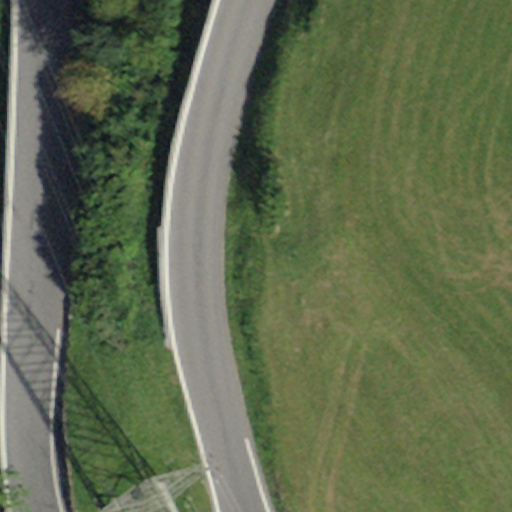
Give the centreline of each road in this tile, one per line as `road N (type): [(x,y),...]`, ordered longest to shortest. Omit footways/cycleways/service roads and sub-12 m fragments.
road 1 (tertiary): [(248,511),(194,307),(209,116),(245,0)]
road 2 (tertiary): [(41,0),(31,422),(40,511)]
